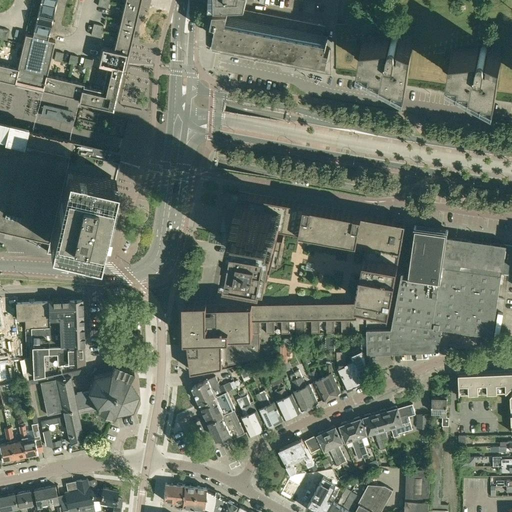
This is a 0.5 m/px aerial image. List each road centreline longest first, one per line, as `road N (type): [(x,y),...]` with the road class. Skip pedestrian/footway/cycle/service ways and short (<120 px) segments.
road 1 (residential): [(511,358),(433,363),(269,438),(239,487)]
road 2 (secondary): [(208,133),(511,184)]
road 3 (secondary): [(511,154),(337,125),(211,93)]
road 4 (residential): [(0,293),(142,295),(161,326)]
road 5 (tertiary): [(176,104),(147,268)]
road 6 (residential): [(0,482),(147,462)]
road 7 (residential): [(147,462),(161,326)]
road 8 (tertiary): [(127,274),(0,265)]
